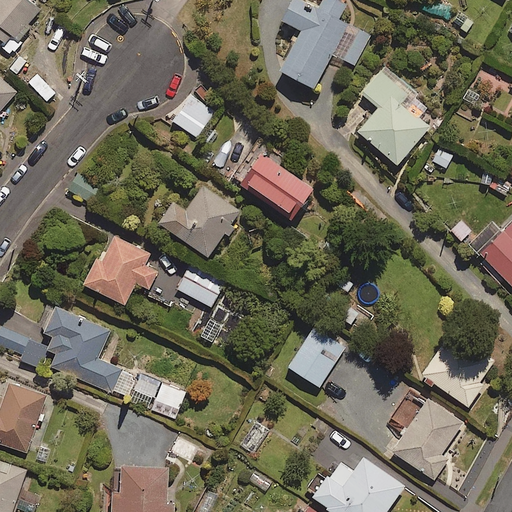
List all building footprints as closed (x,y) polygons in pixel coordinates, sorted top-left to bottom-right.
[(0,0),(0,44),(13,55),(34,30),(30,27),(39,16),(19,0),(0,0)] [(355,69),(370,39),(339,24),(346,9),(327,0),(326,0),(320,15),(295,3),(283,27),(302,36),(281,79),(315,95),(333,59),(355,69)] [(477,22),(458,11),(451,24),(470,35),(477,22)] [(442,117),(385,69),(362,97),(380,112),(359,137),(398,169),(442,117)] [(35,78),(28,85),(51,109),(58,102),(35,78)] [(0,116),(17,96),(0,81),(0,116)] [(213,110),(190,91),(170,114),(193,133),(213,110)] [(311,179),(257,139),(234,170),(288,210),(311,179)] [(454,157),(438,149),(431,163),(447,171),(454,157)] [(103,186),(75,169),(63,188),(92,205),(103,186)] [(235,218),(229,214),(239,201),(201,175),(183,201),(170,192),(156,212),(206,247),(221,225),(227,229),(235,218)] [(473,233),(462,221),(449,233),(461,245),(473,233)] [(511,225),(504,233),(494,224),(468,249),(511,293),(511,225)] [(148,284),(157,267),(142,260),(148,248),(113,230),(102,252),(95,248),(81,277),(123,298),(134,277),(148,284)] [(224,280),(188,260),(175,284),(211,303),(224,280)] [(55,300),(43,325),(52,330),(45,343),(2,322),(0,326),(0,342),(20,352),(19,355),(43,366),(47,359),(118,393),(129,369),(97,354),(110,327),(55,300)] [(361,310),(347,300),(337,314),(351,324),(361,310)] [(344,343),(314,323),(288,362),(318,382),(344,343)] [(495,357),(454,325),(421,367),(467,403),(483,382),(479,378),(495,357)] [(160,378),(133,366),(124,386),(129,388),(126,395),(148,405),(160,378)] [(43,410),(40,409),(47,390),(8,375),(0,395),(0,438),(25,448),(37,415),(41,417),(43,410)] [(160,378),(148,405),(174,417),(186,390),(160,378)] [(388,420),(402,430),(391,445),(434,476),(448,456),(440,451),(462,420),(413,385),(388,420)] [(268,426),(252,416),(236,442),(253,451),(268,426)] [(195,443),(178,436),(172,449),(189,457),(195,443)] [(329,470),(324,467),(308,490),(339,511),(385,511),(381,509),(403,479),(362,451),(352,465),(338,456),(329,470)] [(9,511),(13,503),(35,511),(39,502),(16,493),(26,467),(0,456),(0,511),(9,511)] [(118,505),(117,511),(164,511),(174,511),(174,498),(165,498),(167,460),(121,458),(120,485),(109,485),(108,504),(118,505)] [(318,511),(306,503),(299,511),(318,511)]
